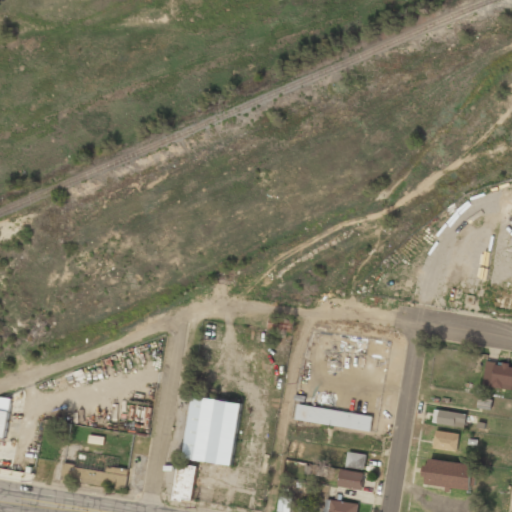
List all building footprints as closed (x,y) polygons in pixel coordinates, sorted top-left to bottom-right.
[(511,364),(486,361),(482,386),(511,390),(511,364)] [(242,403),(192,396),(183,458),(233,465),(242,403)] [(0,436),(6,438),(11,400),(0,398),(0,436)] [(296,421),(370,429),(372,414),(297,406),(296,421)] [(464,428),(467,414),(439,409),(437,424),(464,428)] [(459,433),(436,430),(433,449),(456,452),(459,433)] [(346,467),(364,469),(367,454),(348,452),(346,467)] [(474,465),(430,458),(426,483),(470,490),(474,465)] [(196,465),(177,464),(174,499),(193,501),(196,465)] [(129,469),(106,466),(106,470),(64,465),(62,480),(127,488),(129,469)] [(362,490),(363,472),(340,470),(339,488),(362,490)] [(283,511),(289,511),(291,498),(279,497),(278,511),(283,511)] [(357,511),(359,503),(326,500),(324,511),(357,511)]
